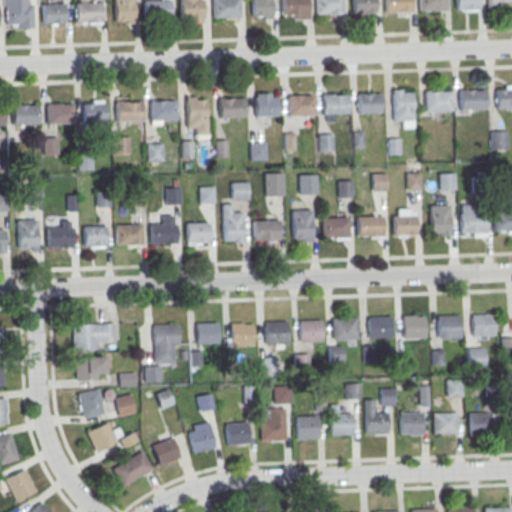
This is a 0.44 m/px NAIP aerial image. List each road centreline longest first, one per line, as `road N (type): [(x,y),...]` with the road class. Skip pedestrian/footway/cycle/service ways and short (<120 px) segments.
road 1 (residential): [(511,272),(0,290)]
road 2 (residential): [(511,48),(0,66)]
road 3 (residential): [(511,469),(231,480),(147,511)]
road 4 (residential): [(97,511),(47,441),(37,399),(33,289)]
